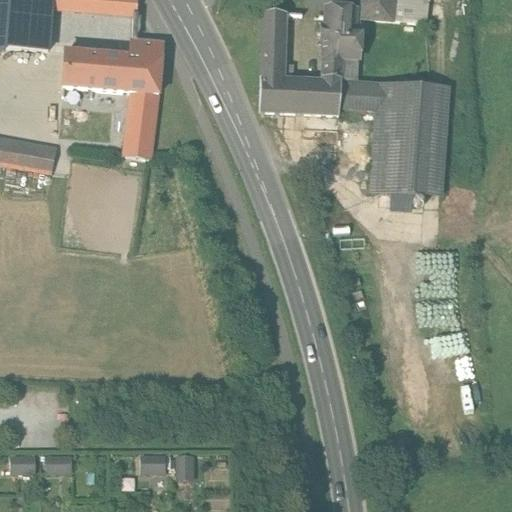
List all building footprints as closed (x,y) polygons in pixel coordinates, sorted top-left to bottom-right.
[(50,0),(4,0),(2,53),(45,56),(49,14),(50,0)] [(50,0),(49,14),(133,21),(133,0),(50,0)] [(359,0),(359,5),(359,20),(396,24),(398,0),(359,0)] [(428,0),(398,0),(396,24),(427,26),(428,0)] [(324,3),(321,75),(342,76),(355,77),(356,61),(362,62),(363,26),(358,25),(359,20),(359,5),(324,3)] [(288,14),(262,13),(260,72),(286,74),(288,14)] [(128,62),(63,56),(59,92),(129,99),(156,99),(161,47),(129,44),(128,62)] [(321,75),(286,74),(260,72),(257,115),(339,119),(340,111),(342,80),(342,76),(321,75)] [(377,83),(342,80),(340,111),(375,113),(377,83)] [(450,88),(377,83),(375,113),(369,195),(442,200),(450,88)] [(156,99),(129,99),(122,162),(147,163),(153,111),(156,99)] [(55,152),(0,142),(0,168),(50,178),(55,152)] [(167,474),(166,453),(140,454),(141,475),(167,474)] [(10,478),(36,477),(35,454),(9,455),(10,478)] [(47,455),(47,475),(72,475),(72,455),(47,455)] [(176,455),(176,480),(194,481),(194,455),(176,455)]
